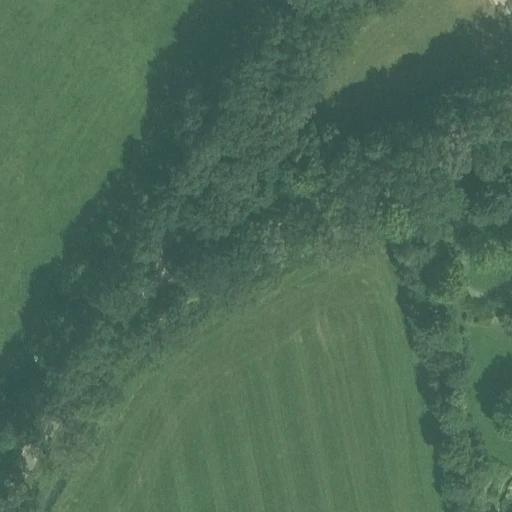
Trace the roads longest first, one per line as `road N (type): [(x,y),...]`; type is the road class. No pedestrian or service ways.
road 1 (tertiary): [(0,511),(305,0)]
road 2 (track): [(118,314),(511,113)]
